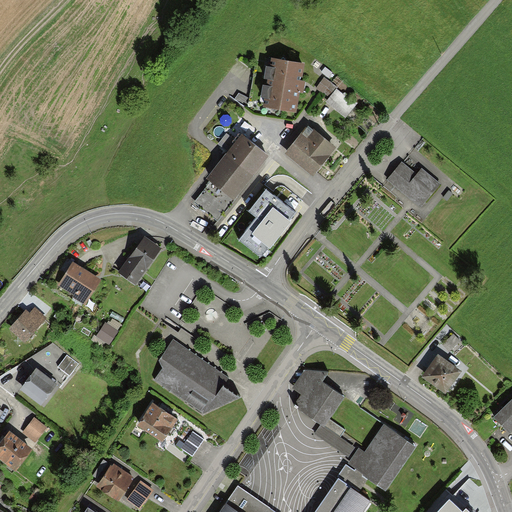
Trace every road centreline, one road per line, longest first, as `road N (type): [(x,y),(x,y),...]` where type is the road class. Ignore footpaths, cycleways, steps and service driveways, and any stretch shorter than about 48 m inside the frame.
road 1 (residential): [(263,283),(378,132),(496,0)]
road 2 (tertiary): [(0,309),(73,227),(116,213),(154,218),(263,283)]
road 3 (tertiary): [(317,321),(441,412),(478,448),(494,478)]
road 4 (residential): [(317,321),(186,511)]
